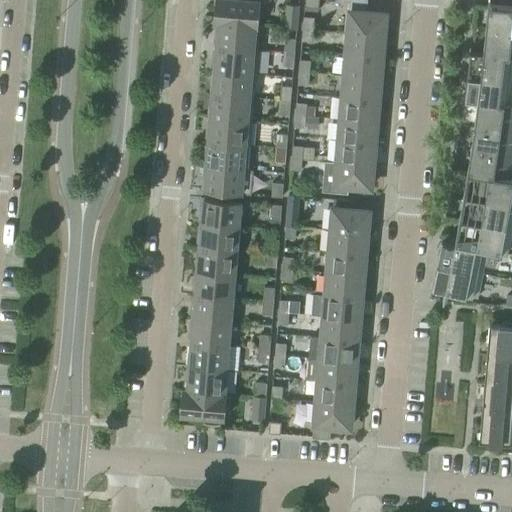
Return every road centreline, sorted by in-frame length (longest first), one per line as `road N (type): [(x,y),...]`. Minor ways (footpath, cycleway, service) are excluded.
road 1 (residential): [(389,485),(433,0)]
road 2 (residential): [(147,464),(184,0)]
road 3 (tertiary): [(78,250),(111,166),(131,0)]
road 4 (tertiary): [(75,0),(64,175),(78,250)]
road 5 (residential): [(389,485),(147,464)]
road 6 (tertiary): [(63,458),(78,250)]
road 7 (residential): [(0,185),(15,0)]
road 8 (residential): [(511,495),(389,485)]
